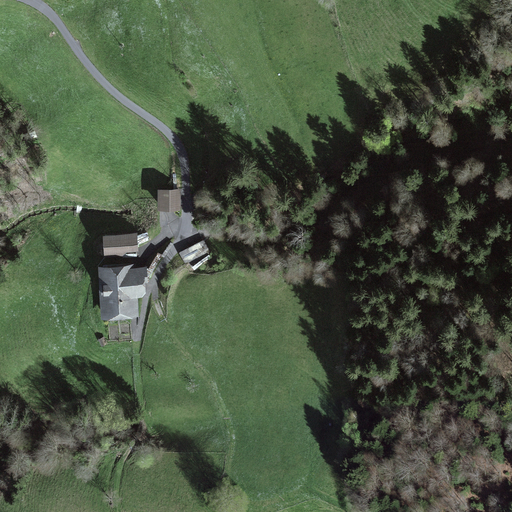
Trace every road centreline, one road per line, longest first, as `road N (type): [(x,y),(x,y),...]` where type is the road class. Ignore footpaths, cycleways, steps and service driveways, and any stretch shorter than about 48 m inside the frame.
road 1 (track): [(29,0),(50,13),(105,84),(177,145),(186,219),(149,250)]
road 2 (track): [(186,219),(150,287),(135,340)]
